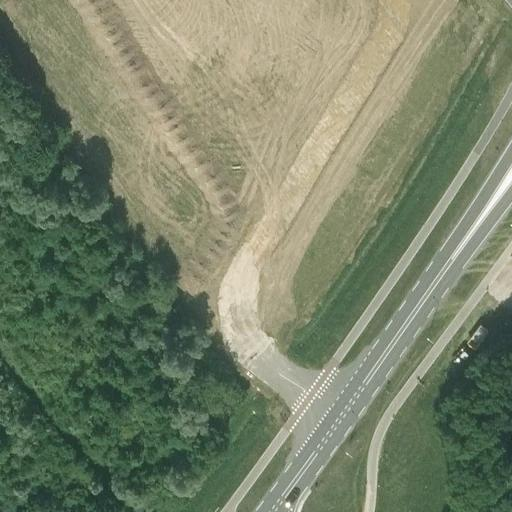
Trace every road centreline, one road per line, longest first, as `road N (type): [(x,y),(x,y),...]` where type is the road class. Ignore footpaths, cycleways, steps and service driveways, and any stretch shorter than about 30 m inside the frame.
road 1 (primary): [(272,511),(493,199)]
road 2 (track): [(147,511),(61,435),(0,355)]
